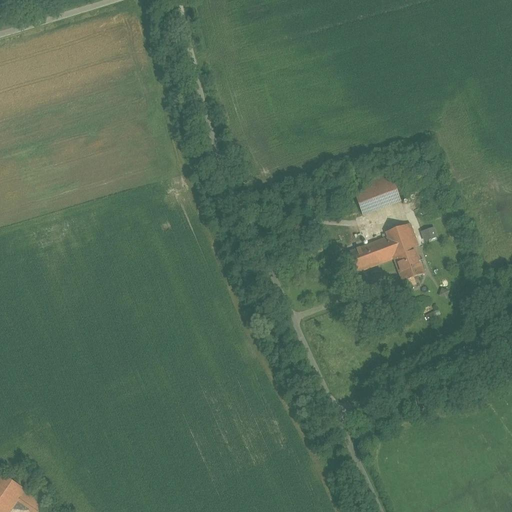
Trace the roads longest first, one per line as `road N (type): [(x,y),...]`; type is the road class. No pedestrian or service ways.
road 1 (unclassified): [(180,0),(202,83),(338,418)]
road 2 (unclassified): [(511,323),(338,418)]
